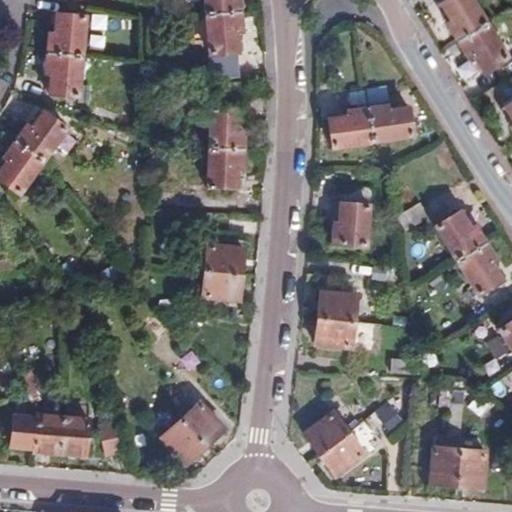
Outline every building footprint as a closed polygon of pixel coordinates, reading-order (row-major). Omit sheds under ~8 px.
[(64,0),(57,0),(54,34),(48,34),(44,74),(49,75),(48,93),(76,95),(85,4),(64,0)] [(203,0),(204,15),(243,12),(242,0),(203,0)] [(477,70),(503,53),(468,0),(436,0),(433,2),(444,18),(439,22),(461,55),(466,53),(477,70)] [(243,12),(204,15),(205,17),(191,19),(193,40),(206,39),(209,76),(239,75),(237,51),(240,50),(239,31),(245,30),(243,12)] [(511,70),(492,83),(487,76),(478,77),(464,86),(470,96),(487,86),(508,119),(504,122),(511,133),(511,70)] [(208,84),(207,184),(237,185),(238,169),(244,168),(244,130),(239,129),(239,84),(208,84)] [(388,108),(387,103),(344,109),(345,116),(328,119),(331,148),(411,136),(407,106),(388,108)] [(93,107),(88,119),(114,128),(118,115),(93,107)] [(0,181),(16,193),(54,141),(63,147),(76,131),(66,123),(63,127),(40,111),(28,126),(24,124),(0,155),(0,157),(3,160),(0,164),(0,181)] [(331,220),(330,242),(365,245),(369,200),(366,200),(367,184),(341,183),(337,220),(331,220)] [(202,198),(162,194),(161,210),(201,212),(202,198)] [(422,205),(403,217),(410,227),(429,215),(422,205)] [(480,318),(489,312),(511,297),(511,295),(492,261),(496,259),(475,225),(470,227),(460,210),(435,225),(477,294),(468,299),(480,318)] [(110,243),(117,252),(123,247),(115,238),(110,243)] [(111,278),(128,264),(117,252),(110,243),(109,241),(92,256),(111,278)] [(205,246),(200,297),(237,300),(242,250),(205,246)] [(411,281),(408,266),(375,263),(374,279),(411,281)] [(44,279),(34,270),(17,287),(27,296),(44,279)] [(349,348),(354,296),(320,293),(317,319),(314,345),(349,348)] [(185,308),(150,301),(148,308),(158,316),(183,321),(185,308)] [(145,312),(128,329),(148,349),(166,332),(145,312)] [(480,318),(471,323),(478,333),(495,323),(489,312),(480,318)] [(511,319),(498,328),(511,349),(511,319)] [(393,358),(391,372),(418,373),(419,360),(393,358)] [(17,382),(31,406),(39,400),(34,391),(38,388),(30,375),(17,382)] [(185,463),(223,428),(198,401),(182,388),(174,377),(159,387),(178,418),(159,436),(185,463)] [(497,402),(463,380),(462,403),(475,410),(486,416),(497,402)] [(77,381),(66,382),(65,401),(78,400),(77,381)] [(344,399),(358,417),(375,403),(361,386),(344,399)] [(462,403),(462,407),(460,433),(473,433),(475,410),(462,403)] [(106,404),(95,407),(102,434),(114,431),(106,404)] [(397,421),(382,404),(361,421),(369,430),(379,423),(386,430),(397,421)] [(445,435),(460,436),(460,433),(462,407),(448,405),(445,435)] [(305,434),(336,475),(364,452),(335,413),(305,434)] [(59,455),(62,418),(37,416),(36,420),(34,449),(33,453),(59,455)] [(10,448),(34,449),(36,420),(12,418),(10,448)] [(86,420),(62,418),(59,455),(83,456),(86,420)] [(434,446),(459,448),(460,436),(445,435),(436,434),(434,446)] [(485,451),(459,448),(434,446),(431,482),(481,487),(485,451)]
